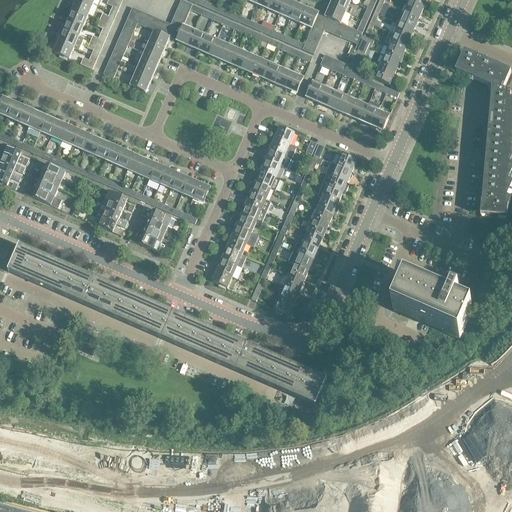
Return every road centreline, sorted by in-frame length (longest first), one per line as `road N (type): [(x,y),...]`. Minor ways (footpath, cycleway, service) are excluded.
road 1 (residential): [(391,160),(314,335),(289,342),(180,295)]
road 2 (residential): [(180,295),(0,216)]
road 3 (residential): [(460,0),(391,160)]
road 4 (unclassified): [(154,136),(182,70),(264,105)]
road 5 (unclassified): [(154,136),(9,72)]
road 6 (unclassified): [(264,105),(391,160)]
road 7 (unclassified): [(180,295),(234,172)]
